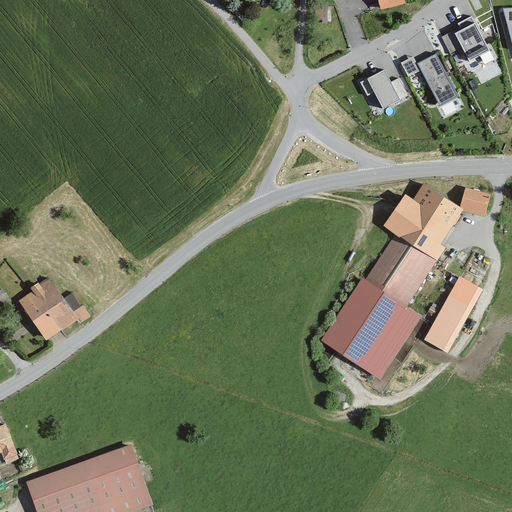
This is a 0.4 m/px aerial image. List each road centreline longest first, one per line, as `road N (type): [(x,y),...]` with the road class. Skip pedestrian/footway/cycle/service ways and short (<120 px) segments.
road 1 (tertiary): [(257,205),(0,392)]
road 2 (unclassified): [(303,87),(443,0)]
road 3 (unclassified): [(207,0),(261,55),(299,122)]
road 4 (tertiary): [(511,168),(380,175)]
road 5 (tertiary): [(380,175),(312,185),(257,205)]
